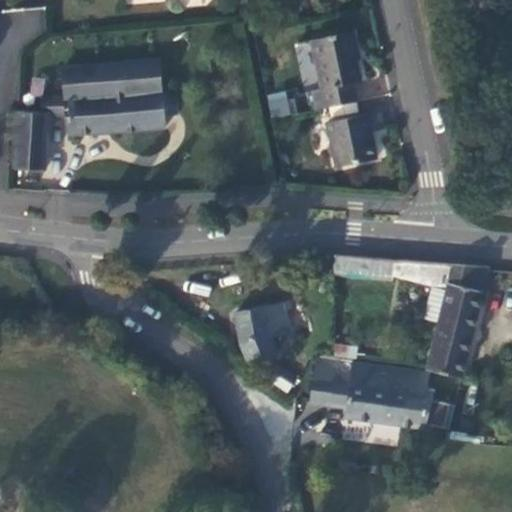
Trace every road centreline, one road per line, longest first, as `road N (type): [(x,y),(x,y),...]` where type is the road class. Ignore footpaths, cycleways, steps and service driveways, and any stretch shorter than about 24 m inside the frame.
road 1 (unclassified): [(90,237),(100,298),(203,365),(222,387),(254,436),(282,511)]
road 2 (secondary): [(90,237),(439,238)]
road 3 (residential): [(396,0),(439,238)]
